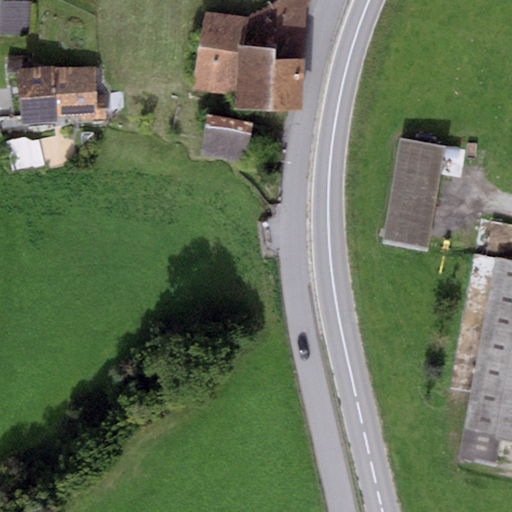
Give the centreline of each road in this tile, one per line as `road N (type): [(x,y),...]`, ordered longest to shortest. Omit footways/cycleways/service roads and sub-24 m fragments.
road 1 (primary): [(369,0),(336,111),(328,221),(331,277),(381,511)]
road 2 (residential): [(344,511),(308,366),(293,254),(298,148),(332,0)]
